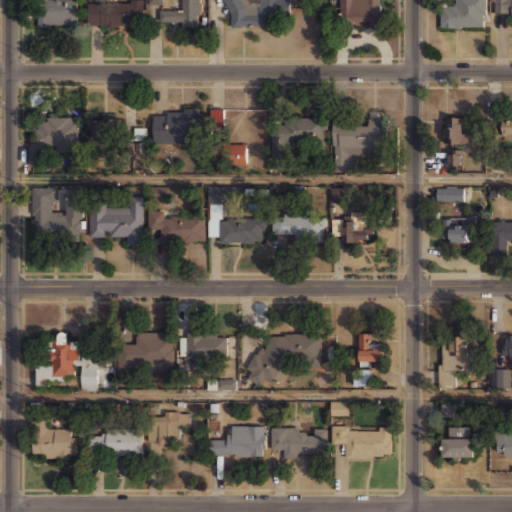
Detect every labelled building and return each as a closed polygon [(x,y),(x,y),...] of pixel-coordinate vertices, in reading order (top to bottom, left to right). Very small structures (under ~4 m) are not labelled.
[(77,24),(77,0),(40,0),(40,24),(77,24)] [(144,0),(87,0),(87,25),(144,25),(144,0)] [(200,25),(200,0),(180,0),(180,7),(164,6),(164,0),(148,0),(148,7),(159,7),(158,24),(200,25)] [(226,0),(229,26),(277,23),(276,12),(290,11),(289,0),(259,0),(260,1),(246,2),(245,0),(226,0)] [(339,0),(339,23),(381,23),(381,0),(339,0)] [(485,0),(452,0),(452,5),(439,6),(440,27),(486,26),(485,0)] [(511,0),(490,0),(490,15),(511,15),(511,0)] [(152,114),(152,143),(197,144),(197,127),(199,127),(200,107),(184,107),(184,111),(167,111),(167,114),(152,114)] [(223,108),(209,108),(209,130),(223,130),(223,108)] [(90,119),(101,120),(102,116),(121,117),(120,138),(90,137),(90,119)] [(270,167),(286,167),(286,145),(311,145),(311,155),(323,155),(323,130),(327,130),(327,116),(282,116),(282,123),(270,123),(270,167)] [(443,116),(461,117),(461,132),(468,132),(468,143),(446,143),(446,137),(443,137),(443,116)] [(48,117),(48,120),(37,120),(37,128),(35,128),(34,141),(31,142),(30,165),(47,165),(48,149),(76,150),(77,118),(48,117)] [(511,117),(502,117),(502,143),(511,143),(511,117)] [(332,121),(331,145),(333,145),(333,170),(354,170),(354,158),(367,158),(367,161),(381,161),(381,122),(369,122),(369,126),(345,125),(345,121),(332,121)] [(209,143),(209,163),(246,163),(246,143),(209,143)] [(445,152),(446,165),(461,165),(461,149),(453,149),(453,152),(445,152)] [(31,187),(31,214),(34,214),(34,242),(78,243),(79,232),(81,232),(82,221),(79,221),(79,216),(83,216),(84,186),(68,185),(67,212),(51,211),(52,187),(31,187)] [(436,187),(436,200),(463,200),(463,187),(436,187)] [(129,194),(144,194),(143,244),(126,244),(126,236),(88,236),(89,194),(103,194),(103,207),(129,207),(129,194)] [(148,210),(164,210),(164,217),(170,217),(170,215),(205,214),(205,239),(196,239),(196,240),(182,240),(181,238),(160,238),(160,228),(148,228),(148,210)] [(343,215),(343,241),(359,241),(359,238),(367,238),(367,233),(373,233),(373,216),(366,216),(366,211),(350,211),(350,215),(343,215)] [(274,214),(327,214),(327,226),(323,226),(323,233),(313,233),(313,236),(295,236),(295,233),(274,233),(274,214)] [(220,220),(256,220),(256,217),(265,217),(265,230),(262,230),(262,239),(256,239),(256,243),(219,242),(220,220)] [(467,219),(467,217),(475,217),(475,223),(477,224),(477,236),(467,236),(467,240),(449,240),(449,236),(443,236),(443,219),(467,219)] [(493,220),(511,220),(511,238),(505,238),(505,255),(492,254),(493,220)] [(37,340),(58,341),(58,333),(62,330),(66,332),(68,336),(68,339),(79,339),(79,358),(74,359),(74,374),(66,374),(66,384),(37,384),(37,340)] [(119,342),(135,343),(135,330),(174,332),(173,367),(135,366),(134,376),(117,375),(119,342)] [(270,335),(264,349),(260,348),(247,368),(252,372),(248,377),(261,386),(265,379),(280,387),(291,366),(321,366),(321,337),(310,337),(310,333),(284,332),(285,335),(270,335)] [(359,332),(360,366),(370,366),(370,360),(382,361),(382,349),(382,342),(371,342),(371,332),(359,332)] [(186,333),(186,358),(192,358),(192,368),(207,368),(207,357),(227,357),(227,336),(216,336),(216,333),(186,333)] [(442,364),(438,364),(438,386),(455,386),(456,368),(460,368),(462,367),(464,365),(465,363),(465,360),(473,360),(477,360),(484,361),(484,334),(442,334),(442,364)] [(98,391),(98,354),(82,354),(82,390),(98,391)] [(510,367),(491,367),(491,386),(510,386),(510,367)] [(372,385),(372,369),(360,369),(360,386),(372,385)] [(236,378),(208,378),(208,389),(236,389),(236,378)] [(349,399),(330,399),(330,414),(349,414),(349,399)] [(461,401),(441,401),(441,416),(461,416),(461,401)] [(148,441),(158,441),(158,446),(164,446),(164,442),(171,442),(171,438),(180,439),(180,428),(190,428),(190,413),(149,412),(148,441)] [(33,413),(48,413),(48,428),(72,428),(72,436),(79,436),(79,441),(83,441),(83,455),(73,455),(73,457),(46,457),(46,453),(42,453),(42,452),(32,452),(33,413)] [(494,422),(507,423),(506,427),(511,427),(511,455),(503,455),(503,451),(495,451),(495,441),(494,441),(494,422)] [(332,425),(331,442),(345,442),(345,457),(373,458),(373,455),(384,455),(383,453),(393,453),(393,432),(348,431),(349,426),(332,425)] [(449,436),(442,436),(442,457),(476,458),(476,437),(469,437),(470,426),(449,425),(449,436)] [(210,440),(228,439),(228,435),(233,435),(233,427),(265,426),(265,448),(262,448),(262,455),(235,455),(235,453),(210,454),(210,440)] [(271,426),(296,426),(296,435),(313,434),(313,429),(326,429),(326,452),(296,452),(297,457),(283,457),(283,449),(271,449),(271,426)] [(89,434),(88,453),(143,454),(143,429),(106,428),(106,432),(102,432),(102,434),(89,434)]
